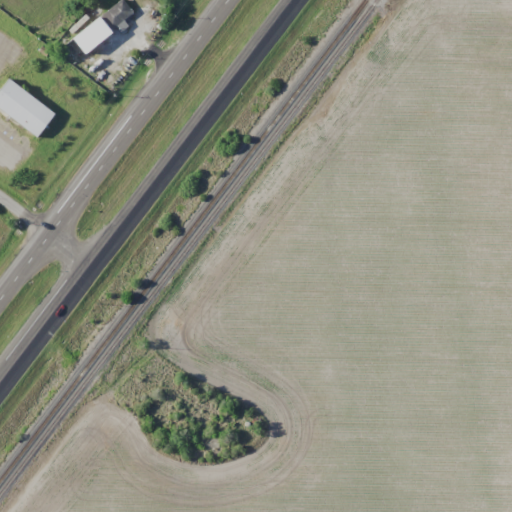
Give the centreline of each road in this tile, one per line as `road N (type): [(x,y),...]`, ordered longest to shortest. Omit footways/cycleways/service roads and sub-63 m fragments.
road 1 (trunk): [(0,391),(296,0)]
road 2 (trunk): [(225,0),(0,305)]
